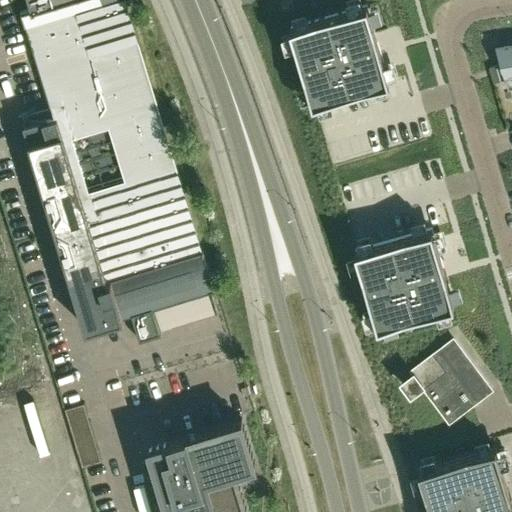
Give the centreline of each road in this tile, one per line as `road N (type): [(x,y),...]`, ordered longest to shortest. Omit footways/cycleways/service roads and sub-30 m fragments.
road 1 (secondary): [(347,511),(239,119),(192,0)]
road 2 (residential): [(511,260),(441,27),(456,9),(511,1)]
